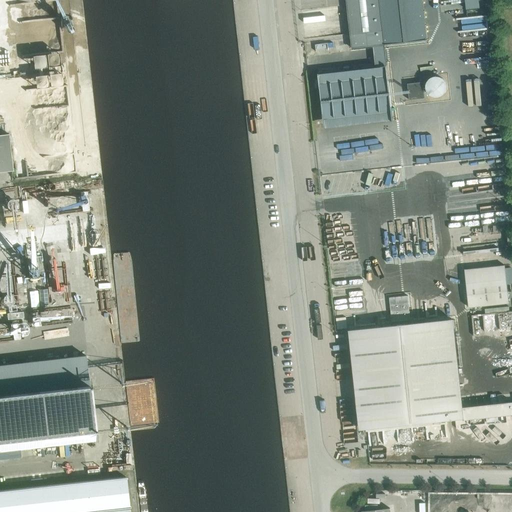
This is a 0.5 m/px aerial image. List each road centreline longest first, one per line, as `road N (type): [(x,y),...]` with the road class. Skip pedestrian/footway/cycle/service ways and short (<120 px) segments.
road 1 (unclassified): [(320,475),(262,0)]
road 2 (unclassified): [(511,477),(320,475)]
road 3 (unknown): [(434,46),(461,62),(465,106),(401,120)]
road 4 (unknown): [(436,272),(457,301),(472,362),(492,393)]
road 5 (unknown): [(380,274),(387,319),(404,331),(419,315),(416,275)]
